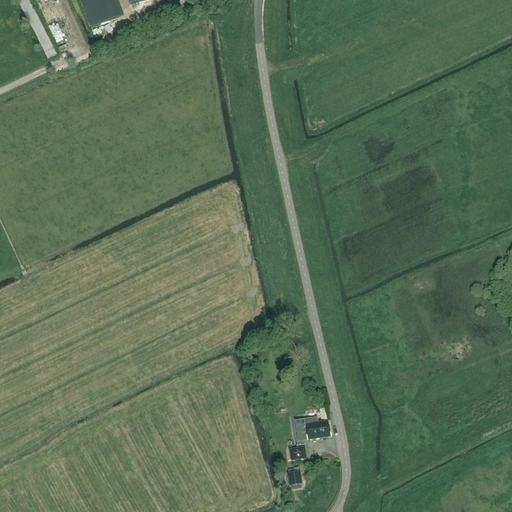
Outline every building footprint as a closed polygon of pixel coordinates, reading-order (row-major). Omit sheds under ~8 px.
[(17,0),(46,63),(56,58),(29,0),(17,0)] [(44,19),(50,32),(58,29),(55,22),(66,17),(63,11),(44,19)] [(301,412),(302,421),(315,420),(314,401),(304,402),(305,412),(301,412)] [(308,441),(331,437),(329,421),(305,425),(308,441)] [(290,423),(274,424),(275,433),(283,433),(283,435),(291,435),(290,423)] [(307,459),(305,448),(290,450),(292,462),(307,459)] [(289,475),(291,486),(302,484),(300,473),(289,475)]
